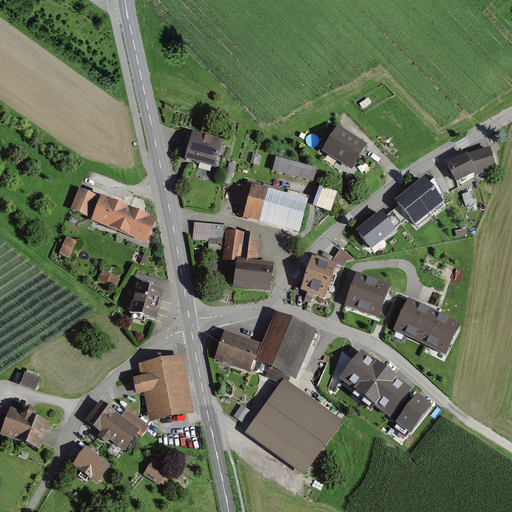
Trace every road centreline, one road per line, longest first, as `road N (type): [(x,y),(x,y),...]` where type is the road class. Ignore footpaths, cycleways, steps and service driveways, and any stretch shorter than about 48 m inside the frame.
road 1 (secondary): [(190,325),(124,0)]
road 2 (unclassified): [(273,304),(318,246),(360,210),(511,113)]
road 3 (residential): [(29,511),(79,415),(129,364),(190,325)]
road 4 (residential): [(447,404),(370,341),(273,304)]
road 5 (secondary): [(229,511),(190,325)]
